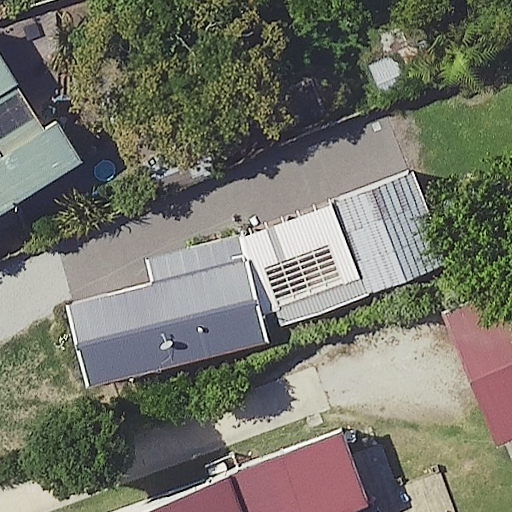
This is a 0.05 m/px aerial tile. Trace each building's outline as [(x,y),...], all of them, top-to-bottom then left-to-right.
[(0,223),(88,173),(0,21),(0,223)] [(455,265),(429,171),(346,193),(371,288),(455,265)] [(271,336),(243,237),(159,260),(164,278),(80,301),(103,382),(271,336)] [(511,435),(511,288),(454,310),(504,439),(511,435)] [(357,511),(334,447),(155,511),(357,511)]
